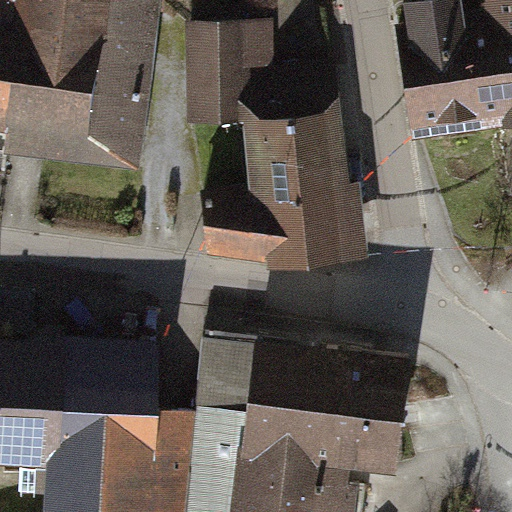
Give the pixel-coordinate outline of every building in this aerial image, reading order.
[(15,0),(14,15),(2,117),(0,132),(0,139),(139,156),(157,0),(15,0)] [(511,0),(402,0),(420,129),(511,116),(511,0)] [(0,116),(2,117),(14,15),(0,13),(0,116)] [(250,181),(351,173),(343,84),(280,89),(274,15),(196,21),(203,111),(244,107),(250,181)] [(351,173),(250,181),(210,185),(215,246),(357,256),(351,173)] [(0,460),(48,462),(53,342),(0,339),(0,460)] [(200,413),(196,507),(196,511),(351,511),(353,462),(394,463),(398,347),(203,340),(200,413)] [(196,507),(200,413),(149,411),(152,346),(53,342),(48,462),(47,501),(196,507)]
